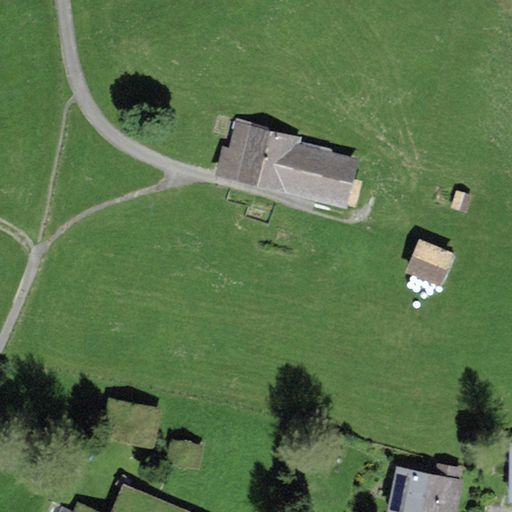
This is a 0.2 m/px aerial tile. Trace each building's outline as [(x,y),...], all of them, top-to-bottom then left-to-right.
[(217,176),(284,193),(298,145),(300,139),(239,125),(233,150),(223,148),(217,176)] [(365,161),(298,145),(284,193),(353,209),(365,161)] [(422,240),(409,275),(444,287),(456,252),(422,240)] [(115,406),(108,438),(148,447),(155,415),(115,406)] [(442,475),(401,467),(393,511),(462,511),(470,471),(443,466),(442,475)] [(188,511),(126,487),(115,511),(95,511),(77,504),(74,511),(188,511)]
